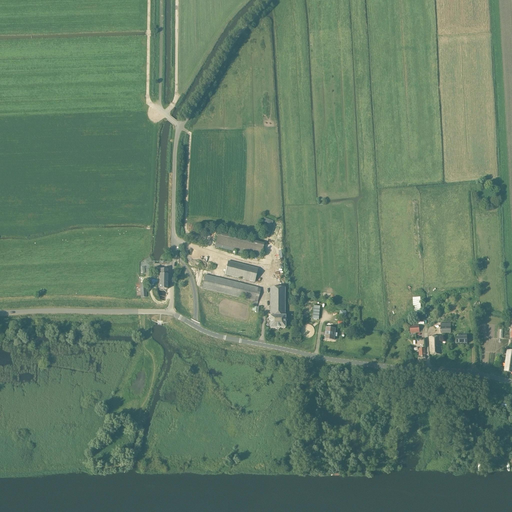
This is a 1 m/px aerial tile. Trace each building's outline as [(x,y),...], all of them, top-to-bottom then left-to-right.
[(272,225),(273,221),(265,218),(263,221),(269,224),(267,229),(270,230),(272,225)] [(259,256),(262,244),(216,234),(214,246),(259,256)] [(227,257),(225,266),(231,267),(234,259),(227,257)] [(234,259),(231,267),(238,269),(240,261),(234,259)] [(240,261),(238,269),(245,271),(247,263),(240,261)] [(247,263),(245,271),(252,273),(254,264),(247,263)] [(254,264),(252,273),(258,274),(261,266),(254,264)] [(225,266),(222,274),(225,275),(229,276),(231,267),(225,266)] [(231,267),(229,276),(236,277),(238,269),(231,267)] [(163,289),(166,289),(167,289),(167,269),(163,269),(160,269),(159,289),(163,289)] [(238,269),(236,277),(243,279),(245,271),(238,269)] [(245,271),(243,279),(250,281),(252,273),(245,271)] [(252,273),(250,281),(254,282),(256,283),(258,274),(252,273)] [(268,318),(268,320),(270,320),(270,328),(275,328),(276,330),(279,330),(280,328),(285,328),(285,316),(285,288),(270,288),(270,316),(270,317),(268,318)] [(442,333),(450,332),(450,324),(441,324),(442,333)] [(326,328),(325,339),(334,340),(335,329),(326,328)] [(430,354),(440,354),(440,337),(429,337),(430,354)]
